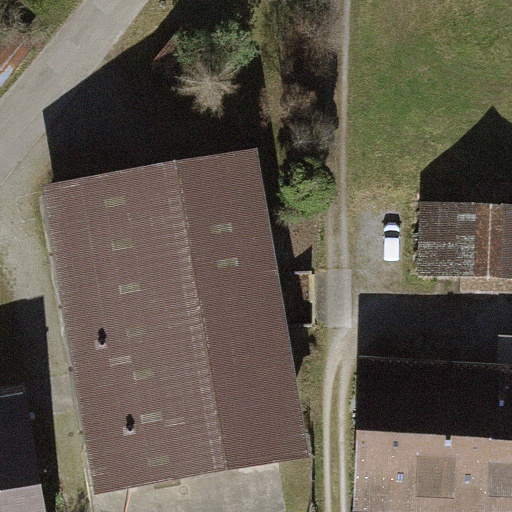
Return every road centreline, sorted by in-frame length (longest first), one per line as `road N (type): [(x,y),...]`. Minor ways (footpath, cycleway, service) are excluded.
road 1 (track): [(339,0),(338,511)]
road 2 (tertiary): [(117,0),(0,147)]
road 3 (track): [(337,320),(511,317)]
